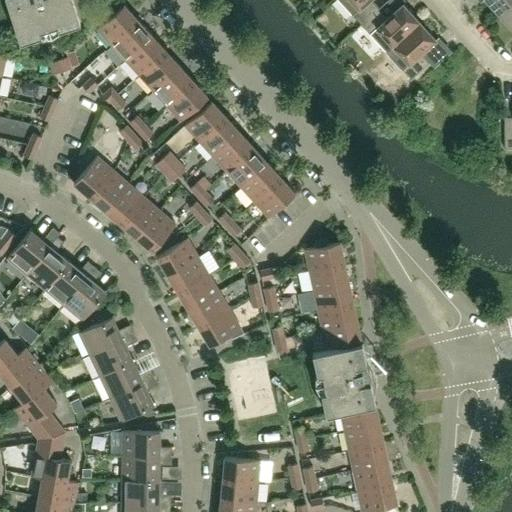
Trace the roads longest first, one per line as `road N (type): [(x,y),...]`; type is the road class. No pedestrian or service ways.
road 1 (residential): [(191,511),(187,412),(139,295),(66,216),(0,184)]
road 2 (tertiary): [(362,201),(170,0)]
road 3 (tertiary): [(480,339),(461,304),(362,201)]
road 4 (tertiary): [(362,201),(381,248),(443,347)]
road 5 (residential): [(460,511),(487,372)]
road 6 (residential): [(451,378),(444,511)]
